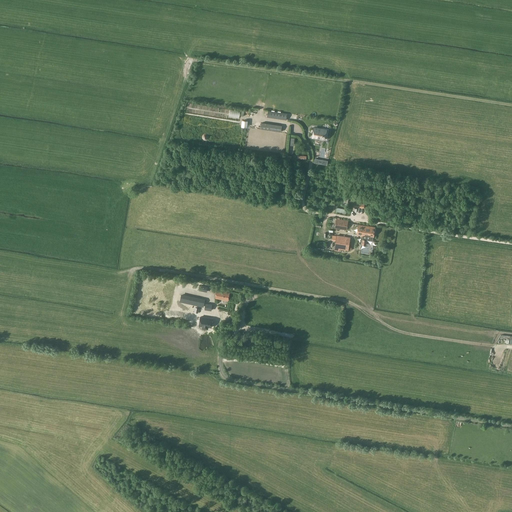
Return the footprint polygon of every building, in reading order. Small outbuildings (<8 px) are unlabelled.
[(286,120),(287,114),(268,111),(267,117),(286,120)] [(261,123),(261,129),(281,132),(282,127),(282,126),(280,125),(261,123)] [(325,140),(327,130),(314,128),(313,138),(325,140)] [(351,203),(351,206),(353,206),(362,208),(364,208),(364,207),(365,207),(365,208),(365,205),(366,202),(365,202),(365,201),(363,200),(353,199),(352,199),(351,203)] [(347,230),(348,221),(336,219),(335,228),(347,230)] [(357,235),(363,236),(362,240),(363,240),(367,240),(373,241),(373,238),(374,238),(375,227),(358,225),(357,235)] [(336,240),(335,248),(349,250),(351,250),(352,247),(350,247),(349,247),(351,238),(345,237),(344,236),(343,236),(340,236),(339,236),(337,235),(337,236),(336,240)] [(228,301),(229,292),(217,290),(215,299),(228,301)] [(181,295),(180,302),(204,307),(205,300),(181,295)] [(201,317),(199,326),(202,326),(202,328),(207,329),(208,327),(211,327),(213,319),(201,317)] [(239,334),(237,343),(249,345),(251,336),(239,334)]
